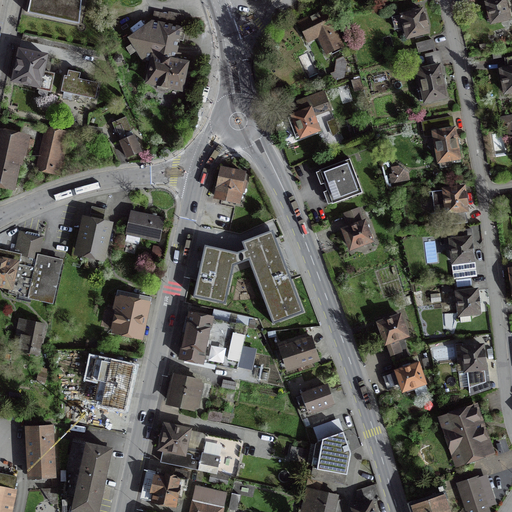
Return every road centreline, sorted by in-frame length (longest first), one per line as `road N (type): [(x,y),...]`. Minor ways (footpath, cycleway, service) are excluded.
road 1 (primary): [(251,141),(299,227),(397,511)]
road 2 (residential): [(199,173),(124,511)]
road 3 (residential): [(511,434),(483,195)]
road 4 (residential): [(199,173),(82,187),(0,220)]
road 5 (residential): [(483,195),(446,0)]
